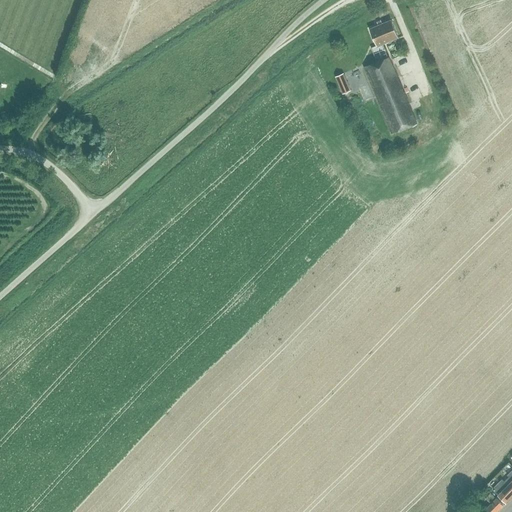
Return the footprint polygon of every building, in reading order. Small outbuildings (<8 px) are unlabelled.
[(391,20),(370,29),(377,46),(399,37),(391,20)] [(417,123),(390,60),(389,57),(365,67),(393,133),(417,123)] [(344,73),(336,77),(343,93),(351,90),(344,73)] [(354,86),(364,96),(372,89),(362,79),(354,86)] [(506,502),(511,495),(511,470),(508,475),(510,477),(503,483),(501,481),(493,489),(506,502)] [(485,511),(496,511),(503,505),(491,493),(486,498),(491,503),(484,510),(485,511)]
